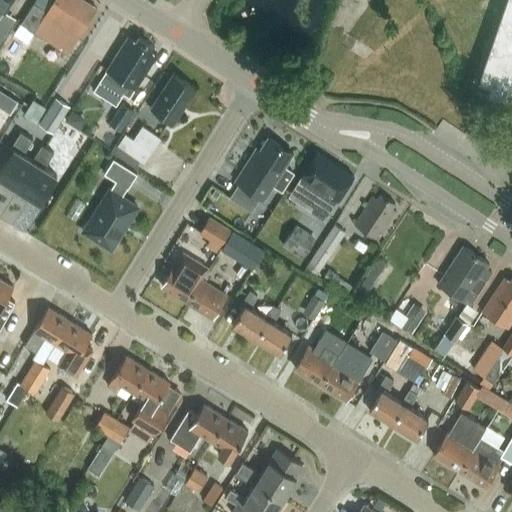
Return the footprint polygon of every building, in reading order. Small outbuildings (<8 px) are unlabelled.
[(0,0),(0,41),(0,42),(15,18),(5,12),(13,0),(0,0)] [(34,2),(21,22),(68,53),(96,11),(92,9),(95,5),(87,0),(52,0),(46,10),(34,2)] [(511,0),(507,0),(485,65),(480,80),(491,83),(488,92),(507,99),(511,91),(511,0)] [(110,65),(93,91),(109,101),(116,105),(123,94),(129,97),(158,53),(152,49),(155,45),(140,35),(137,40),(129,35),(110,65)] [(173,123),(196,87),(173,72),(150,107),(173,123)] [(40,118),(47,103),(34,97),(27,112),(40,118)] [(56,99),(40,126),(52,133),(68,107),(56,99)] [(123,103),(109,124),(120,131),(134,110),(123,103)] [(133,140),(152,152),(160,138),(141,126),(133,140)] [(75,130),(59,156),(72,165),(89,139),(75,130)] [(37,162),(34,161),(21,152),(31,137),(23,132),(13,148),(15,150),(0,172),(0,176),(19,189),(37,162)] [(152,152),(133,140),(124,135),(117,146),(139,160),(144,163),(152,152)] [(263,198),(287,160),(293,152),(268,136),(260,149),(256,147),(235,179),(240,182),(231,196),(251,208),(260,196),(263,198)] [(19,189),(41,203),(58,176),(42,166),(51,151),(44,146),(34,161),(37,162),(19,189)] [(333,204),(352,175),(317,152),(298,181),(333,204)] [(110,188),(85,228),(113,246),(138,206),(122,196),(127,188),(128,188),(137,174),(114,158),(104,173),(116,181),(111,189),(110,188)] [(284,165),(272,184),(281,190),(293,171),(284,165)] [(325,217),(333,204),(298,181),(289,194),(325,217)] [(215,188),(211,195),(216,198),(221,192),(215,188)] [(378,238),(396,210),(392,207),(395,202),(381,193),(378,198),(373,195),(355,223),(378,238)] [(231,230),(210,216),(200,233),(210,239),(206,246),(217,252),(231,230)] [(303,257),(317,237),(297,223),(283,244),(303,257)] [(335,224),(307,266),(318,273),(345,232),(335,224)] [(264,249),(233,230),(222,248),(253,267),(264,249)] [(459,250),(438,282),(469,303),(491,271),(485,267),(489,262),(463,245),(459,250)] [(184,251),(176,263),(162,286),(186,301),(200,278),(208,266),(184,251)] [(362,288),(369,292),(388,263),(381,258),(362,288)] [(340,275),(329,268),(322,279),(333,286),(340,275)] [(507,327),(511,319),(511,277),(510,280),(505,276),(483,311),(507,327)] [(0,326),(14,302),(7,297),(13,286),(0,278),(0,326)] [(213,317),(227,294),(200,278),(186,301),(213,317)] [(244,303),(233,322),(256,336),(268,318),(266,317),(273,305),(258,295),(250,290),(242,302),(244,303)] [(308,301),(305,306),(315,313),(316,313),(325,299),(313,292),(308,301)] [(424,308),(413,301),(400,320),(412,327),(424,308)] [(268,318),(256,336),(281,352),(292,333),(282,327),(273,322),(281,310),(276,307),(273,305),(266,317),(268,318)] [(54,344),(69,321),(47,307),(23,344),(34,352),(44,337),(54,344)] [(456,315),(444,332),(454,339),(466,322),(456,315)] [(69,321),(54,344),(67,352),(59,366),(75,376),(91,350),(84,345),(91,334),(69,321)] [(314,348),(334,361),(347,340),(326,327),(314,348)] [(492,340),(473,368),(494,382),(511,354),(511,329),(501,346),(492,340)] [(383,330),(370,351),(382,359),(395,338),(383,330)] [(403,362),(413,346),(398,337),(383,362),(398,371),(403,362)] [(372,356),(347,340),(334,361),(359,376),(372,356)] [(309,345),(295,368),(320,383),(334,361),(314,348),(309,345)] [(413,346),(403,362),(420,372),(424,366),(426,367),(432,357),(413,346)] [(133,393),(147,369),(125,356),(106,386),(115,391),(119,384),(133,393)] [(35,359),(19,383),(34,393),(50,368),(35,359)] [(359,376),(334,361),(320,383),(345,399),(359,376)] [(133,393),(142,399),(130,419),(132,421),(127,430),(147,442),(152,433),(154,435),(167,414),(180,394),(167,386),(169,383),(147,369),(133,393)] [(443,369),(435,384),(444,388),(452,373),(443,369)] [(444,388),(442,392),(451,397),(461,378),(452,373),(444,388)] [(379,388),(368,407),(391,421),(403,402),(401,401),(385,392),(393,379),(386,375),(378,387),(379,388)] [(511,378),(511,377),(502,380),(504,391),(511,389),(511,378)] [(496,409),(502,399),(482,386),(480,389),(467,381),(455,401),(469,409),(477,397),(496,409)] [(15,382),(5,398),(15,405),(25,389),(15,382)] [(74,394),(60,385),(44,412),(57,420),(74,394)] [(403,402),(391,421),(416,436),(428,418),(409,406),(416,394),(409,389),(401,401),(403,402)] [(511,405),(502,399),(496,409),(511,419),(511,437),(511,438),(511,405)] [(210,441),(225,418),(202,404),(196,415),(187,409),(168,440),(189,452),(199,435),(210,441)] [(458,470),(473,446),(472,446),(484,426),(459,411),(433,454),(458,470)] [(107,434),(116,419),(104,412),(95,426),(107,434)] [(217,455),(228,462),(247,431),(225,418),(210,441),(221,448),(217,455)] [(120,442),(129,427),(116,419),(107,434),(120,442)] [(484,486),(503,455),(495,450),(497,447),(481,437),(475,447),(473,446),(458,470),(484,486)] [(244,468),(239,475),(254,484),(256,482),(283,499),(287,492),(297,477),(287,471),(269,460),(259,477),(244,468)] [(194,467),(185,482),(199,491),(208,475),(194,467)] [(139,477),(123,502),(137,510),(153,486),(139,477)] [(231,488),(226,496),(236,503),(230,511),(274,511),(283,499),(256,482),(254,484),(246,497),(231,488)] [(213,483),(202,501),(211,506),(222,489),(213,483)] [(1,486),(0,486),(0,511),(17,511),(24,501),(1,486)] [(379,496),(374,505),(382,510),(387,501),(379,496)] [(85,511),(80,501),(70,506),(72,511),(85,511)]
